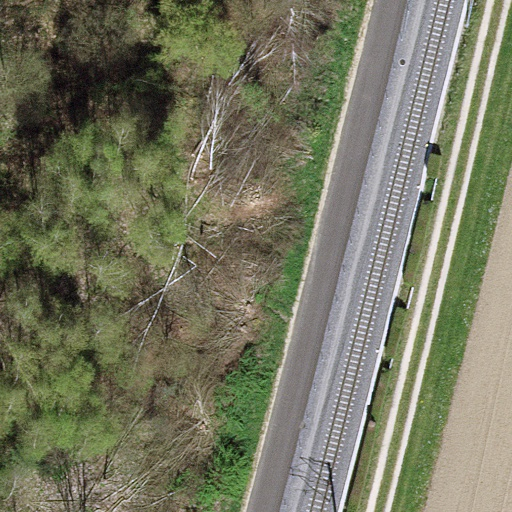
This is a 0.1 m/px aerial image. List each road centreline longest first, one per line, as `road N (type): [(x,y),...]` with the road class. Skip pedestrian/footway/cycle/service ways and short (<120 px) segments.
road 1 (track): [(386,0),(260,511)]
road 2 (track): [(377,511),(497,0)]
